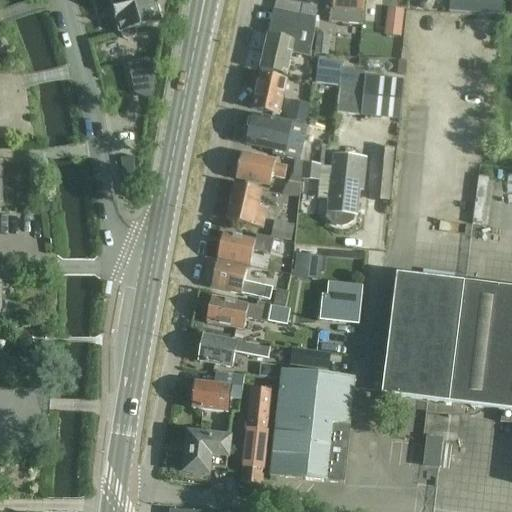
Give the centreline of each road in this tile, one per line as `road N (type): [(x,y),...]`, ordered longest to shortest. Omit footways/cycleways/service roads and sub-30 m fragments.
road 1 (residential): [(145,491),(245,0)]
road 2 (residential): [(61,0),(113,240),(124,261),(149,271)]
road 3 (secondary): [(149,271),(203,0)]
road 4 (secondary): [(114,488),(149,271)]
road 5 (residential): [(145,491),(340,507)]
